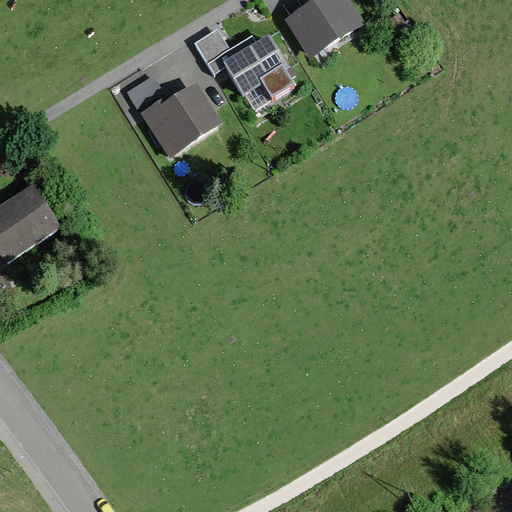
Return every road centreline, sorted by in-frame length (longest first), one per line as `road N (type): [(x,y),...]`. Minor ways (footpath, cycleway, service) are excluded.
road 1 (track): [(511,351),(257,511)]
road 2 (residential): [(87,511),(0,391)]
